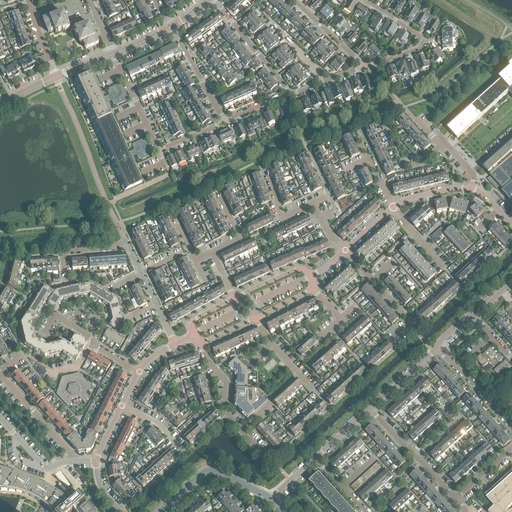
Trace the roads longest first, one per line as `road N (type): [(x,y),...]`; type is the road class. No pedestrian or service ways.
road 1 (residential): [(76,460),(0,373),(24,355)]
road 2 (residential): [(273,460),(225,409),(224,381),(199,343)]
road 3 (residential): [(344,251),(313,203),(283,217),(265,171)]
road 4 (residential): [(364,66),(423,45),(365,0)]
road 5 (tertiary): [(161,511),(208,471),(270,498)]
road 6 (residential): [(457,499),(370,408)]
road 7 (residential): [(293,93),(214,0)]
